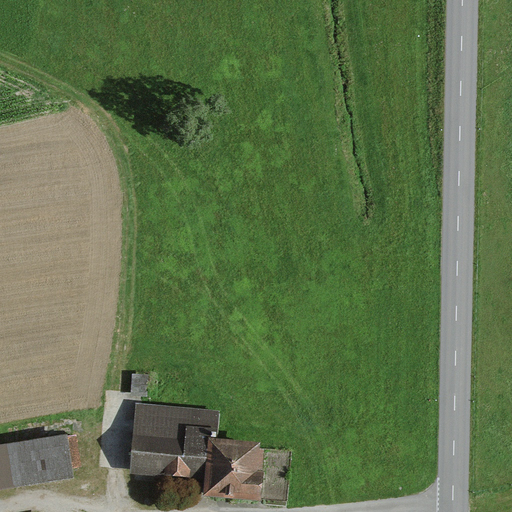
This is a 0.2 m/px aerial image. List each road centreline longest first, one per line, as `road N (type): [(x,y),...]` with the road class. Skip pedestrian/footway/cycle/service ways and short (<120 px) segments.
road 1 (track): [(0,61),(81,101),(113,130),(130,173),(122,480),(130,511)]
road 2 (tertiary): [(460,0),(448,511)]
